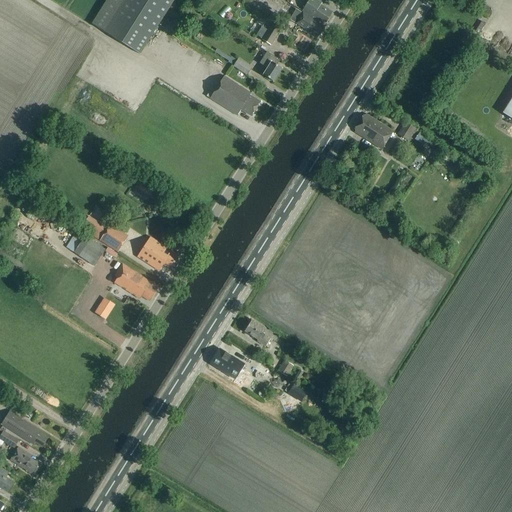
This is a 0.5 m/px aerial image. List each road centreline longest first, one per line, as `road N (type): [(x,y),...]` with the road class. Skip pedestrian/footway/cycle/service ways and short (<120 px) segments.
road 1 (primary): [(94,511),(418,0)]
road 2 (unclassified): [(27,511),(351,0)]
